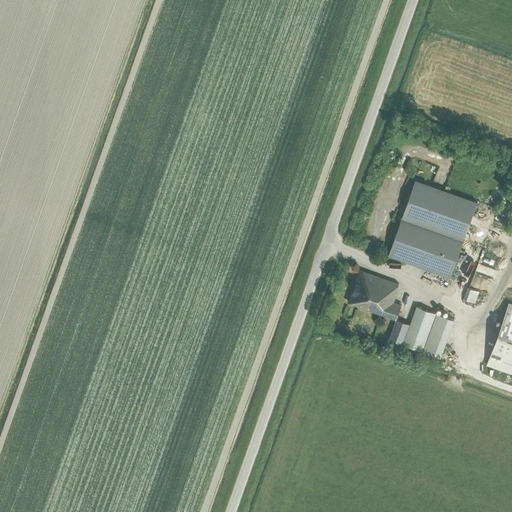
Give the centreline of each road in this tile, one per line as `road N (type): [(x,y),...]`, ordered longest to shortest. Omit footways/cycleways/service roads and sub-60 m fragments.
road 1 (unclassified): [(231,511),(414,0)]
road 2 (track): [(511,387),(470,372),(464,314),(401,272),(328,242)]
